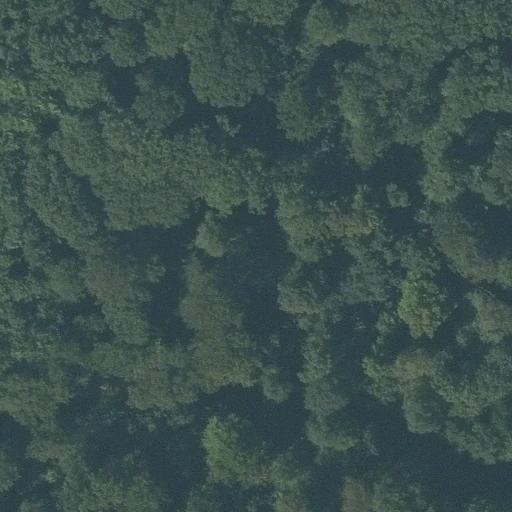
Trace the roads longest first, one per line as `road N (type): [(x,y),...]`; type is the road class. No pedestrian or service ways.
road 1 (track): [(0,416),(164,384),(252,384),(366,401),(511,464)]
road 2 (unknown): [(511,205),(471,180),(422,176),(338,198),(275,202),(123,166),(0,165)]
